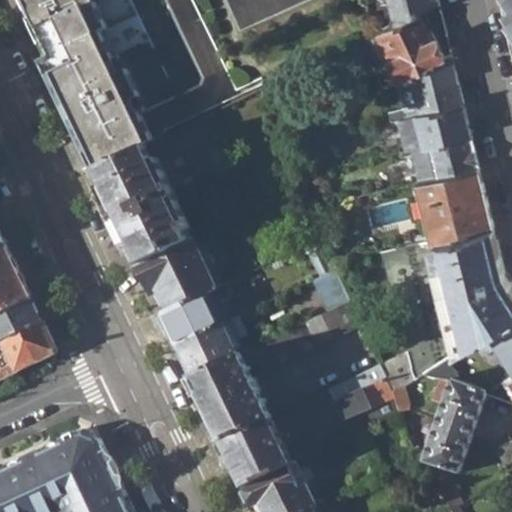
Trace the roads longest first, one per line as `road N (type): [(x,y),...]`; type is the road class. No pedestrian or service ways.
road 1 (secondary): [(0,99),(126,363)]
road 2 (residential): [(470,0),(511,184)]
road 3 (secondary): [(126,363),(198,511)]
road 4 (residential): [(0,422),(126,363)]
